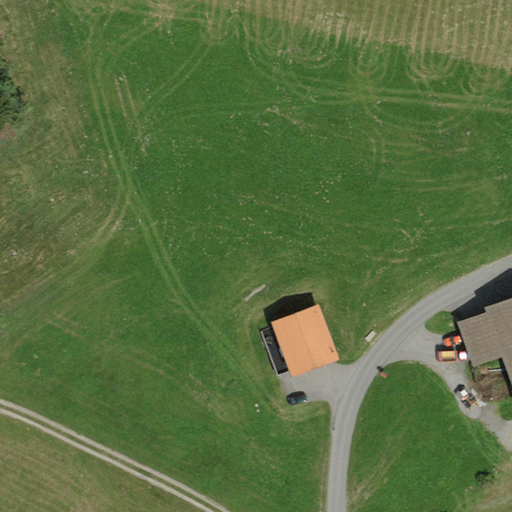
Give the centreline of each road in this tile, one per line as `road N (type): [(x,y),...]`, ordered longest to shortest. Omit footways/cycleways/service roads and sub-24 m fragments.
road 1 (unclassified): [(332,511),(345,409),(371,361),(426,308),(511,265)]
road 2 (track): [(0,403),(220,511)]
road 3 (track): [(511,413),(488,408),(454,358),(400,331)]
